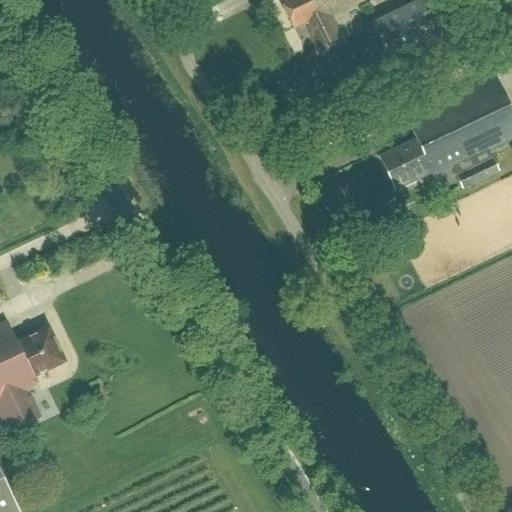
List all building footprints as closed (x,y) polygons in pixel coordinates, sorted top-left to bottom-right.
[(365,0),(278,0),(293,29),(304,23),(318,52),(341,40),(330,17),(365,0)] [(428,35),(414,6),(368,29),(382,58),(428,35)] [(379,158),(383,165),(508,105),(494,76),(404,120),(415,141),(379,158)] [(511,113),(508,105),(383,165),(394,189),(430,172),(432,177),(511,137),(511,113)] [(497,172),(490,158),(453,175),(460,189),(497,172)] [(16,343),(6,322),(0,324),(0,419),(7,434),(39,418),(26,391),(29,390),(28,386),(35,383),(32,375),(62,361),(46,329),(16,343)] [(0,511),(18,511),(0,473),(0,511)]
